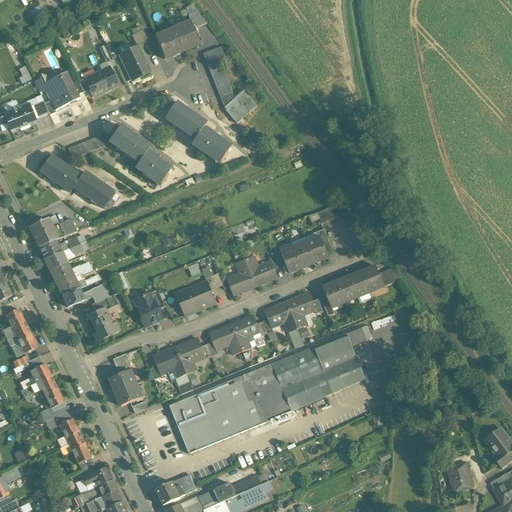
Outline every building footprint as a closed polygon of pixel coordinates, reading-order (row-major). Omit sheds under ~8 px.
[(207,24),(198,13),(189,16),(191,22),(192,22),(195,29),(207,24)] [(191,22),(176,28),(176,29),(155,37),(164,60),(201,45),(195,29),(192,22),(191,22)] [(143,32),(131,37),(136,47),(147,42),(143,32)] [(113,61),(105,45),(99,48),(106,64),(113,61)] [(221,48),(204,55),(210,71),(222,67),(228,64),(221,48)] [(149,72),(138,49),(120,57),(131,81),(149,72)] [(19,69),(23,77),(19,78),(22,84),(31,80),(25,66),(19,69)] [(222,67),(210,71),(221,97),(231,93),(231,94),(232,93),(222,67)] [(85,83),(89,91),(92,98),(118,85),(109,68),(101,72),(102,74),(85,83)] [(60,79),(51,84),(48,78),(41,75),(39,79),(34,82),(39,93),(44,91),(49,102),(54,111),(55,111),(79,99),(67,73),(59,77),(60,79)] [(84,80),(78,83),(83,94),(89,91),(85,83),(84,80)] [(233,100),(225,108),(225,109),(229,113),(228,114),(237,124),(257,106),(244,91),(233,100)] [(231,93),(221,97),(225,108),(233,100),(231,94),(231,93)] [(43,102),(32,107),(37,119),(49,114),(44,104),(43,102)] [(54,111),(49,102),(44,104),(49,114),(50,116),(55,113),(55,111),(54,111)] [(208,124),(178,103),(166,120),(196,140),(193,145),(216,161),(217,160),(222,163),(233,147),(205,128),(208,124)] [(29,105),(15,111),(14,108),(12,109),(13,111),(6,114),(3,108),(0,109),(0,125),(6,123),(7,123),(11,131),(35,121),(29,105)] [(150,148),(120,126),(108,143),(115,148),(116,147),(124,152),(123,154),(124,155),(125,153),(132,158),(131,159),(138,164),(147,151),(150,148)] [(99,137),(68,149),(72,160),(104,147),(103,145),(108,143),(104,132),(98,135),(99,137)] [(173,170),(147,151),(138,164),(135,169),(142,174),(143,172),(151,178),(150,179),(157,184),(158,183),(162,186),(173,170)] [(80,177),(51,156),(40,172),(52,180),(51,181),(56,185),(57,184),(70,193),(73,188),(80,177)] [(114,194),(84,172),(80,177),(73,188),(86,197),(85,197),(90,201),(91,200),(104,209),(114,194)] [(338,218),(334,207),(328,209),(333,220),(338,218)] [(323,211),(317,213),(322,225),(327,222),(323,211)] [(54,216),(29,228),(39,248),(55,241),(65,237),(59,226),(59,225),(54,216)] [(59,225),(59,226),(65,237),(77,232),(71,220),(59,225)] [(333,253),(324,230),(318,232),(320,238),(321,238),(328,255),(333,253)] [(305,238),(292,243),(294,248),(295,248),(296,250),(307,246),(306,243),(307,243),(305,238)] [(320,238),(307,243),(315,264),(329,258),(328,255),(321,238),(320,238)] [(76,239),(67,242),(70,249),(79,246),(76,239)] [(39,248),(44,260),(61,253),(70,249),(67,242),(58,247),(55,241),(39,248)] [(292,243),(279,248),(281,253),(282,253),(283,255),(294,251),(294,248),(292,243)] [(307,246),(296,250),(295,248),(294,248),(303,269),(315,264),(307,243),(306,243),(307,246)] [(79,246),(70,249),(74,256),(83,253),(79,246)] [(279,248),(273,250),(275,256),(278,262),(283,260),(281,254),(281,253),(279,248)] [(294,251),(283,255),(282,253),(281,253),(281,254),(283,260),(289,274),(303,269),(294,248),(294,251)] [(61,253),(44,260),(50,271),(67,264),(61,253)] [(275,256),(269,258),(271,262),(275,270),(280,268),(278,262),(275,256)] [(271,262),(258,268),(254,257),(245,261),(256,288),(278,279),(275,270),(271,262)] [(227,280),(226,280),(230,289),(233,297),(256,288),(245,261),(236,265),(240,275),(227,280)] [(192,277),(202,273),(198,263),(189,267),(192,277)] [(67,264),(50,271),(57,285),(73,278),(67,264)] [(89,264),(79,268),(82,275),(92,271),(89,264)] [(207,279),(213,276),(210,267),(203,270),(207,279)] [(376,267),(362,273),(371,293),(385,288),(379,274),(376,267)] [(392,269),(379,274),(384,287),(400,281),(392,269)] [(371,293),(362,273),(349,278),(358,298),(371,293)] [(218,274),(206,279),(207,283),(208,283),(211,291),(223,286),(220,279),(218,274)] [(226,276),(220,279),(223,286),(225,291),(230,289),(226,280),(227,280),(226,276)] [(73,278),(57,285),(62,296),(79,290),(79,289),(76,283),(73,278)] [(358,298),(349,278),(336,283),(345,304),(358,298)] [(84,280),(76,283),(79,289),(79,290),(86,286),(84,280)] [(6,283),(0,286),(0,301),(12,296),(6,283)] [(207,283),(176,295),(185,316),(216,304),(211,291),(208,283),(207,283)] [(345,304),(336,283),(323,289),(329,303),(331,309),(332,309),(345,304)] [(99,287),(90,290),(94,297),(103,293),(99,287)] [(79,290),(62,296),(67,308),(84,301),(81,294),(79,290)] [(94,297),(90,290),(81,294),(84,301),(94,297)] [(166,307),(158,291),(150,295),(153,301),(155,300),(160,310),(166,307)] [(103,293),(94,297),(96,303),(106,299),(108,298),(106,292),(103,293)] [(150,294),(134,301),(137,309),(136,309),(145,328),(164,319),(160,310),(155,300),(153,301),(150,295),(150,294)] [(309,294),(287,303),(298,330),(307,326),(303,316),(315,311),(316,311),(313,302),(309,294)] [(96,303),(91,305),(95,312),(104,308),(106,312),(111,309),(106,299),(96,303)] [(318,300),(313,302),(316,311),(315,311),(317,315),(323,312),(318,300)] [(287,303),(265,312),(268,320),(272,329),(285,323),(289,334),(298,330),(287,303)] [(331,309),(329,303),(323,305),(328,317),(334,314),(332,309),(331,309)] [(106,312),(104,308),(95,312),(88,316),(99,337),(95,339),(97,343),(120,332),(115,323),(112,325),(106,312)] [(28,329),(18,310),(5,316),(11,328),(15,335),(28,329)] [(254,317),(231,326),(242,352),(257,346),(255,341),(262,338),(261,337),(260,334),(261,333),(257,325),(254,317)] [(396,318),(396,327),(409,326),(408,317),(396,318)] [(272,329),(268,320),(263,323),(267,335),(273,332),(272,329)] [(263,323),(257,325),(261,333),(260,334),(261,337),(267,335),(263,323)] [(231,326),(209,335),(213,343),(216,351),(217,351),(229,346),(233,356),(242,352),(231,326)] [(372,339),(367,327),(362,329),(366,341),(372,339)] [(11,328),(2,332),(6,340),(15,335),(11,328)] [(28,329),(15,335),(24,355),(37,348),(28,329)] [(362,329),(347,335),(351,347),(366,341),(362,329)] [(347,335),(273,365),(292,413),(334,395),(333,394),(365,381),(351,347),(347,335)] [(198,339),(176,348),(187,375),(196,371),(192,361),(204,356),(205,356),(202,347),(198,339)] [(213,343),(207,345),(212,357),(218,355),(217,351),(216,351),(213,343)] [(212,357),(207,345),(202,347),(205,356),(204,356),(206,360),(212,357)] [(176,348),(154,357),(157,365),(161,376),(162,375),(174,370),(178,379),(187,375),(176,348)] [(126,355),(113,360),(118,371),(131,366),(126,355)] [(25,357),(12,363),(15,369),(20,367),(28,363),(25,357)] [(40,357),(28,363),(31,369),(43,363),(40,357)] [(45,365),(32,371),(35,377),(41,390),(55,384),(45,365)] [(157,365),(151,368),(156,380),(163,377),(162,375),(161,376),(157,365)] [(273,365),(170,407),(189,455),(292,413),(273,365)] [(131,371),(110,379),(116,393),(137,385),(131,371)] [(33,377),(20,383),(27,397),(41,390),(35,377),(33,378),(33,377)] [(55,384),(41,390),(50,409),(51,409),(51,410),(64,403),(55,384)] [(137,385),(116,393),(121,407),(142,399),(137,385)] [(145,402),(132,407),(135,414),(148,409),(145,402)] [(64,403),(51,410),(51,409),(48,411),(52,419),(68,412),(68,411),(64,403)] [(52,419),(45,423),(49,431),(59,426),(71,420),(68,412),(52,419)] [(463,413),(457,416),(462,427),(468,424),(463,413)] [(71,420),(59,426),(68,445),(81,439),(72,419),(71,420)] [(511,443),(504,432),(499,436),(497,433),(487,440),(489,446),(490,448),(493,446),(499,454),(496,456),(500,460),(499,460),(500,461),(498,463),(503,469),(511,461),(511,443)] [(81,439),(68,445),(77,464),(90,458),(90,457),(81,439)] [(90,458),(77,464),(82,473),(94,466),(90,458)] [(448,462),(437,465),(438,472),(447,470),(450,469),(448,462)] [(450,469),(447,470),(454,494),(474,488),(467,464),(450,469)] [(106,468),(92,475),(92,476),(83,480),(89,492),(98,487),(113,481),(106,468)] [(15,469),(6,473),(11,482),(19,477),(15,469)] [(511,471),(501,477),(505,484),(511,480),(511,471)] [(8,496),(13,505),(17,503),(20,501),(11,482),(6,473),(0,475),(0,476),(9,496),(8,496)] [(257,476),(232,488),(236,497),(268,483),(264,474),(257,477),(257,476)] [(189,476),(156,491),(164,507),(180,499),(180,498),(197,491),(190,475),(189,476)] [(0,476),(0,500),(8,496),(9,496),(0,476)] [(70,479),(57,485),(60,491),(73,485),(70,479)] [(511,480),(505,484),(494,490),(503,507),(511,502),(511,480)] [(113,481),(98,487),(100,491),(103,497),(118,491),(113,481)] [(205,511),(204,511),(240,511),(268,500),(265,493),(272,489),(269,482),(268,483),(236,497),(205,511)] [(231,484),(199,499),(201,503),(205,511),(236,497),(232,488),(231,484)] [(100,491),(92,495),(91,493),(88,495),(82,497),(82,498),(85,505),(102,498),(103,497),(100,491)] [(103,497),(102,498),(107,510),(124,503),(118,491),(103,497)] [(8,496),(0,500),(0,508),(1,511),(11,511),(19,508),(17,503),(13,505),(8,496)] [(82,498),(73,502),(76,509),(85,505),(82,498)] [(102,498),(85,505),(88,511),(102,511),(107,510),(102,498)] [(511,511),(511,502),(503,507),(494,511),(511,511)] [(127,511),(124,503),(107,510),(108,511),(127,511)] [(201,503),(191,507),(193,511),(202,511),(204,511),(205,511),(201,503)]
